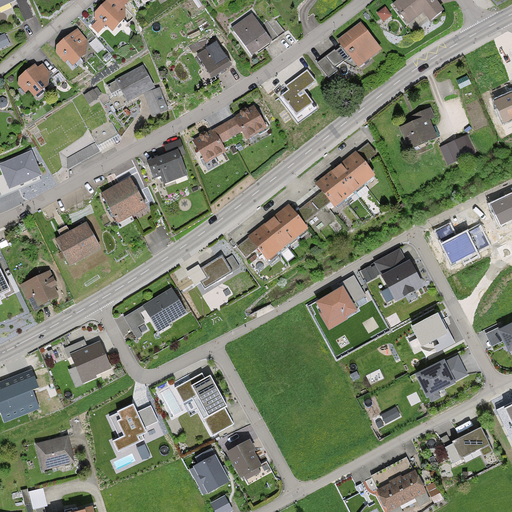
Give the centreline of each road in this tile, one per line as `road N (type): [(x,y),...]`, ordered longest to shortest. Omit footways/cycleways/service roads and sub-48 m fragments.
road 1 (secondary): [(96,302),(221,219),(406,73),(482,29)]
road 2 (residential): [(0,221),(217,103),(363,0)]
road 3 (residential): [(213,347),(412,233)]
road 4 (residential): [(497,388),(295,496)]
road 5 (residential): [(412,233),(497,388)]
road 6 (residential): [(213,347),(295,496)]
road 7 (residential): [(96,302),(133,372),(145,378),(213,347)]
